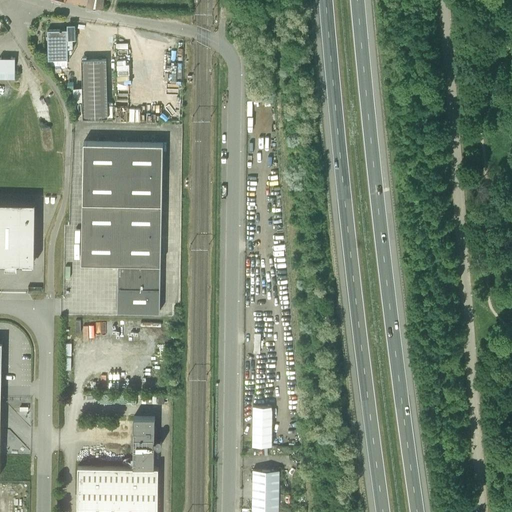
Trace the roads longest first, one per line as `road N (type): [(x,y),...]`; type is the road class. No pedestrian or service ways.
road 1 (residential): [(228,511),(232,59),(199,34),(39,0)]
road 2 (motorway): [(417,511),(357,0)]
road 3 (motorway): [(325,0),(383,511)]
road 4 (residential): [(0,308),(48,310),(44,511)]
